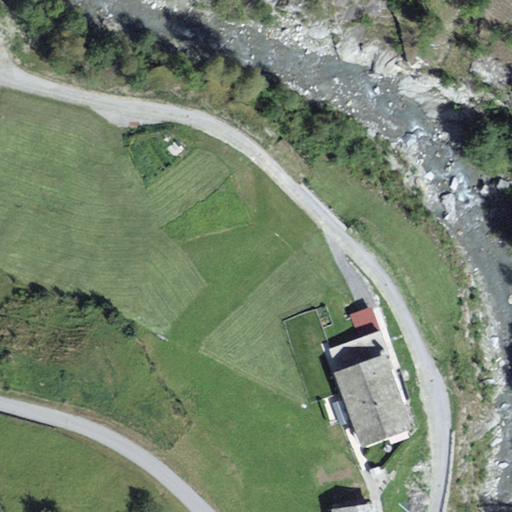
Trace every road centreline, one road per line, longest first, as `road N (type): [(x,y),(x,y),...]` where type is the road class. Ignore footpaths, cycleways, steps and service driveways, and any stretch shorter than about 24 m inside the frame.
road 1 (residential): [(434,511),(435,395),(397,306),(339,234),(247,147),(212,126),(0,77)]
road 2 (unclassified): [(203,511),(122,444),(0,403)]
